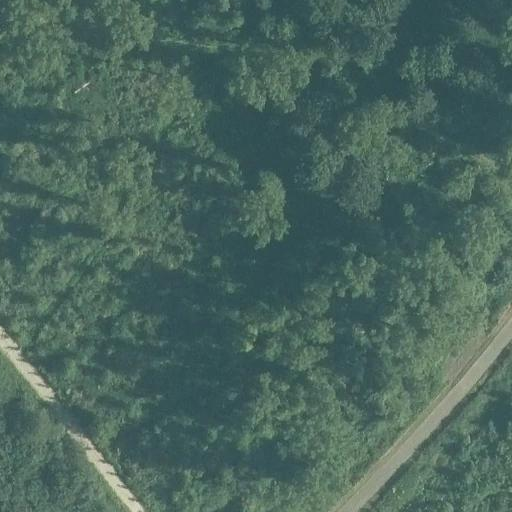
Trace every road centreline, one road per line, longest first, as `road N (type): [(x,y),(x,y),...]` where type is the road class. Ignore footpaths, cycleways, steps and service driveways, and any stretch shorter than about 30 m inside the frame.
road 1 (unclassified): [(354,511),(511,316)]
road 2 (track): [(148,511),(0,341)]
